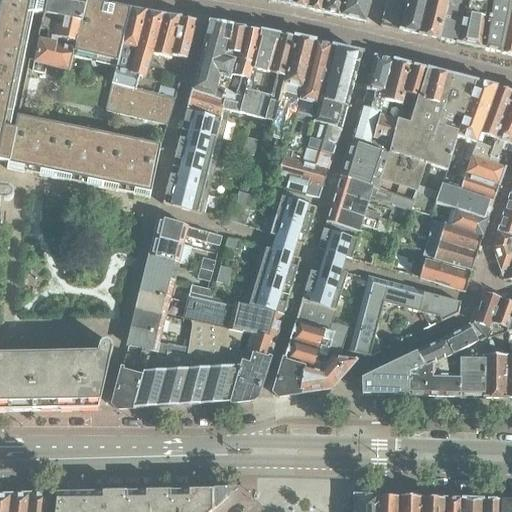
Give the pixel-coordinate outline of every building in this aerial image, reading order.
[(2,0),(0,10),(0,163),(9,165),(14,131),(10,130),(33,17),(43,17),(43,16),(46,16),(49,0),(2,0)] [(43,16),(43,17),(77,25),(82,0),(49,0),(46,16),(43,16)] [(70,59),(72,60),(116,69),(130,10),(83,0),(82,0),(77,25),(73,44),(70,59)] [(291,0),(290,7),(307,11),(309,0),(291,0)] [(309,0),(307,11),(322,14),(325,0),(309,0)] [(339,18),(343,0),(325,0),(322,14),(339,18)] [(343,0),(339,18),(366,24),(372,0),(343,0)] [(400,32),(407,0),(387,0),(381,28),(400,32)] [(419,37),(427,0),(407,0),(400,32),(419,37)] [(427,0),(419,37),(439,41),(448,0),(427,0)] [(456,45),(465,0),(448,0),(439,41),(456,45)] [(483,51),(490,0),(465,0),(456,45),(483,51)] [(510,3),(494,0),(490,0),(483,51),(500,54),(508,12),(510,3)] [(127,78),(145,12),(130,10),(116,69),(113,85),(114,85),(134,90),(137,80),(127,78)] [(151,55),(161,16),(145,12),(127,78),(137,80),(145,81),(150,59),(151,55)] [(511,12),(508,12),(500,54),(511,56),(511,12)] [(180,19),(161,16),(151,55),(169,59),(170,56),(180,19)] [(43,17),(40,32),(50,34),(48,39),(73,44),(77,25),(43,17)] [(197,22),(180,19),(170,56),(180,59),(186,61),(197,22)] [(224,61),(234,28),(214,25),(209,28),(192,93),(221,101),(228,92),(217,88),(220,78),(231,81),(232,78),(235,67),(224,61)] [(248,30),(234,28),(224,61),(235,67),(248,30)] [(246,90),(261,33),(248,30),(235,67),(232,78),(240,80),(235,95),(228,92),(221,101),(227,103),(242,107),(246,90)] [(268,74),(278,36),(261,33),(246,90),(255,93),(256,86),(256,85),(253,84),(256,71),(268,74)] [(278,36),(268,74),(278,76),(273,91),(272,98),(265,122),(263,127),(271,130),(295,40),(278,36)] [(47,44),(38,42),(32,72),(44,75),(46,68),(69,73),(72,60),(70,59),(73,44),(48,39),(47,44)] [(295,40),(271,130),(270,134),(288,138),(297,106),(315,44),(295,40)] [(315,122),(333,48),(315,44),(297,106),(288,138),(286,146),(299,149),(300,145),(304,146),(303,150),(307,151),(310,139),(315,122)] [(342,130),(363,55),(333,48),(315,122),(342,130)] [(379,116),(383,101),(394,63),(375,58),(370,80),(366,91),(363,102),(361,108),(357,122),(351,142),(370,148),(379,116)] [(413,68),(394,63),(383,101),(389,103),(401,107),(405,92),(413,68)] [(422,94),(428,72),(427,71),(425,68),(418,67),(415,68),(413,68),(405,92),(419,96),(420,93),(422,94)] [(447,94),(452,78),(428,72),(422,94),(420,93),(419,96),(411,126),(397,121),(388,153),(390,154),(384,172),(381,182),(417,193),(422,176),(426,166),(448,95),(447,94)] [(454,120),(462,123),(476,84),(452,78),(447,94),(448,95),(426,166),(447,173),(457,138),(460,130),(452,127),(454,120)] [(472,158),(495,89),(476,84),(462,123),(460,130),(457,138),(469,143),(464,159),(470,162),(472,158)] [(134,90),(114,85),(107,112),(168,127),(176,100),(134,90)] [(511,92),(495,89),(472,158),(488,164),(490,158),(493,151),(483,147),(486,139),(496,143),(511,98),(511,92)] [(265,122),(272,98),(270,97),(255,93),(246,90),(242,107),(227,103),(225,111),(240,114),(263,121),(265,122)] [(227,103),(221,101),(192,93),(187,112),(222,121),(225,111),(227,103)] [(511,98),(496,143),(493,151),(490,158),(499,161),(503,150),(511,154),(511,151),(511,98)] [(187,112),(182,131),(223,141),(228,122),(222,121),(187,112)] [(379,116),(370,148),(388,153),(397,121),(385,118),(379,116)] [(14,131),(9,165),(8,171),(25,174),(29,172),(38,173),(40,177),(56,181),(67,127),(18,117),(14,131)] [(337,146),(342,130),(315,122),(310,139),(337,146)] [(114,137),(67,127),(56,181),(71,184),(75,181),(84,183),(87,187),(103,190),(114,137)] [(223,141),(182,131),(177,150),(218,160),(223,141)] [(114,137),(103,190),(118,193),(122,191),(131,193),(134,197),(151,200),(161,147),(114,137)] [(246,138),(244,146),(256,149),(258,141),(246,138)] [(310,139),(307,151),(333,158),(337,146),(310,139)] [(370,148),(351,142),(346,160),(340,178),(378,189),(381,182),(384,172),(390,154),(388,153),(370,148)] [(299,149),(286,146),(282,158),(329,171),(333,158),(307,151),(303,150),(304,146),(300,145),(299,149)] [(254,157),(256,150),(244,147),(242,154),(254,157)] [(218,160),(177,150),(173,168),(214,178),(218,160)] [(322,191),(328,172),(282,158),(277,176),(293,181),(290,191),(305,195),(308,186),(322,191)] [(490,158),(488,164),(472,158),(470,162),(466,174),(500,185),(505,170),(497,167),(499,161),(490,158)] [(248,179),(251,168),(243,165),(240,177),(248,179)] [(173,168),(168,186),(209,197),(214,178),(173,168)] [(259,173),(257,181),(265,184),(267,176),(259,173)] [(494,203),(500,185),(466,174),(460,191),(494,203)] [(415,200),(378,189),(340,178),(336,192),(369,202),(371,197),(393,204),(392,206),(411,213),(415,200)] [(488,219),(494,203),(460,191),(442,184),(435,204),(451,209),(451,206),(488,219)] [(209,197),(168,186),(163,205),(191,212),(204,215),(209,197)] [(0,413),(98,411),(112,351),(112,349),(112,348),(111,346),(111,345),(110,344),(109,343),(107,343),(105,343),(103,343),(102,344),(101,345),(100,346),(99,347),(99,348),(98,356),(0,356),(0,202),(8,202),(10,202),(11,202),(12,201),(13,200),(13,199),(14,198),(14,197),(14,196),(14,194),(14,193),(13,192),(12,191),(11,190),(9,189),(0,188),(0,413)] [(322,191),(308,188),(306,196),(319,199),(322,191)] [(370,202),(369,202),(336,192),(332,207),(380,221),(382,215),(367,211),(370,202)] [(243,207),(247,195),(239,193),(235,204),(243,207)] [(255,198),(252,197),(247,195),(243,207),(251,209),(255,198)] [(276,217),(311,227),(316,208),(282,198),(276,217)] [(451,206),(451,209),(445,225),(482,238),(488,221),(488,219),(451,206)] [(380,221),(332,207),(327,223),(360,234),(363,227),(384,232),(388,224),(380,221)] [(237,224),(241,213),(234,210),(230,222),(237,224)] [(249,215),(241,213),(237,224),(245,227),(249,215)] [(511,217),(504,215),(498,232),(511,235),(511,217)] [(311,227),(276,217),(270,236),(278,238),(305,246),(311,227)] [(155,239),(184,246),(188,228),(160,220),(155,239)] [(360,234),(327,223),(324,231),(318,250),(352,261),(360,234)] [(478,252),(482,238),(445,225),(441,240),(478,252)] [(511,235),(498,232),(493,249),(504,283),(511,259),(511,235)] [(220,247),(222,237),(209,234),(206,244),(220,247)] [(155,239),(151,257),(179,264),(187,266),(191,249),(191,248),(184,246),(155,239)] [(238,251),(240,243),(228,239),(226,247),(238,251)] [(473,268),(478,252),(441,240),(436,256),(473,268)] [(260,247),(254,267),(295,279),(301,260),(260,247)] [(151,257),(146,275),(175,282),(179,264),(151,257)] [(383,269),(385,262),(373,258),(371,266),(383,269)] [(199,271),(212,274),(215,264),(202,260),(199,271)] [(428,282),(465,293),(471,271),(435,261),(428,282)] [(348,274),(322,266),(314,264),(308,283),(342,294),(348,274)] [(233,271),(221,267),(218,276),(230,279),(233,271)] [(289,297),(295,279),(254,267),(249,285),(289,297)] [(212,274),(199,271),(196,281),(209,285),(212,274)] [(175,282),(146,275),(142,293),(171,300),(175,282)] [(228,286),(230,279),(218,276),(216,283),(228,286)] [(370,280),(359,320),(379,325),(384,305),(389,285),(370,280)] [(342,294),(308,283),(302,302),(319,307),(316,315),(334,320),(336,312),(342,294)] [(289,297),(249,285),(243,304),(284,316),(289,297)] [(421,314),(426,295),(389,285),(384,305),(421,314)] [(212,299),(214,291),(193,286),(191,294),(212,299)] [(166,318),(171,300),(142,293),(138,311),(166,318)] [(190,294),(184,320),(193,322),(228,331),(235,305),(212,299),(211,301),(190,295),(190,294)] [(475,324),(474,324),(486,344),(499,300),(484,294),(475,324)] [(461,304),(426,295),(421,314),(423,315),(430,329),(458,315),(461,304)] [(511,304),(499,300),(486,344),(507,336),(511,334),(511,304)] [(319,307),(302,302),(296,322),(334,333),(342,336),(345,327),(333,324),(334,320),(316,315),(319,307)] [(274,344),(284,316),(235,305),(228,331),(244,335),(250,337),(274,344)] [(162,336),(166,318),(138,311),(133,329),(162,336)] [(193,322),(184,320),(182,327),(193,330),(193,327),(193,322)] [(376,336),(379,325),(359,320),(357,329),(356,330),(354,339),(350,353),(353,354),(370,359),(383,352),(376,336)] [(237,363),(239,354),(244,335),(228,331),(193,322),(193,327),(193,330),(189,350),(188,357),(166,356),(165,362),(156,360),(148,359),(141,382),(134,410),(229,405),(240,363),(237,363)] [(334,333),(296,322),(289,344),(327,355),(330,347),(332,340),(334,333)] [(459,333),(442,342),(451,361),(459,357),(486,344),(474,324),(459,333)] [(345,327),(342,336),(347,337),(354,339),(356,330),(345,327)] [(162,336),(133,329),(128,350),(142,353),(157,357),(156,360),(165,362),(166,356),(188,357),(189,350),(168,346),(167,347),(160,345),(162,336)] [(344,344),(347,337),(342,336),(334,333),(332,340),(344,344)] [(250,337),(245,356),(269,363),(274,344),(250,337)] [(342,351),(344,344),(332,340),(330,347),(342,351)] [(442,342),(414,355),(423,374),(432,370),(451,361),(442,342)] [(327,355),(289,344),(283,366),(305,372),(320,377),(333,357),(327,355)] [(340,359),(342,351),(330,347),(327,355),(333,357),(340,359)] [(157,357),(142,353),(140,360),(126,356),(121,377),(141,382),(148,359),(156,360),(157,357)] [(237,363),(240,363),(229,405),(253,402),(258,398),(269,363),(245,356),(239,354),(237,363)] [(414,355),(362,380),(362,396),(407,397),(408,381),(423,374),(414,355)] [(357,362),(356,361),(352,361),(340,359),(333,357),(320,377),(305,372),(298,396),(331,391),(357,362)] [(408,381),(407,397),(422,398),(458,398),(459,364),(459,357),(451,361),(432,370),(423,374),(408,381)] [(485,364),(485,399),(506,400),(507,358),(485,358),(485,364)] [(459,364),(458,398),(462,398),(465,401),(471,401),(473,399),(485,399),(485,364),(459,364)] [(298,396),(305,372),(283,366),(274,394),(278,399),(298,396)] [(134,410),(141,382),(121,377),(113,407),(117,411),(134,410)] [(213,511),(215,511),(214,510),(228,498),(233,493),(233,492),(237,492),(237,491),(214,491),(210,491),(192,492),(189,492),(171,492),(167,492),(149,493),(146,493),(128,493),(124,493),(106,493),(102,493),(84,494),(81,494),(63,494),(57,494),(57,501),(56,510),(55,510),(55,511),(213,511)] [(29,495),(27,511),(46,511),(48,494),(29,495)] [(55,511),(55,510),(56,510),(57,501),(57,494),(48,494),(46,511),(55,511)] [(27,511),(29,495),(11,496),(9,511),(27,511)] [(0,511),(9,511),(11,496),(0,496),(0,511)] [(377,511),(378,498),(355,497),(353,511),(377,511)] [(377,511),(399,511),(400,499),(378,498),(377,511)] [(420,511),(421,499),(400,499),(399,511),(420,511)] [(421,499),(420,511),(443,511),(444,500),(421,499)] [(461,511),(462,501),(444,500),(443,511),(461,511)] [(481,511),(482,502),(462,501),(461,511),(481,511)] [(502,511),(502,502),(482,502),(481,511),(502,511)] [(511,511),(511,502),(502,502),(502,511),(511,511)]
